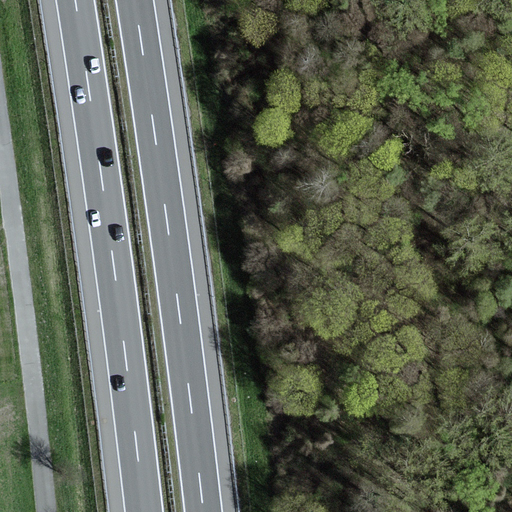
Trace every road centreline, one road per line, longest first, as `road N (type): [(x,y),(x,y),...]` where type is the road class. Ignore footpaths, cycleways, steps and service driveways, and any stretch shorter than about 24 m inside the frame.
road 1 (motorway): [(74,0),(144,511)]
road 2 (motorway): [(204,511),(135,0)]
road 3 (unclassified): [(45,511),(0,143)]
